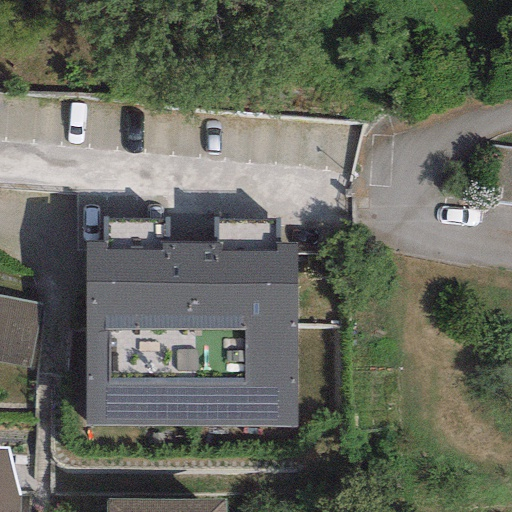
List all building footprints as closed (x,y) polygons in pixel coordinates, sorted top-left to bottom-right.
[(511,146),(490,145),(441,195),(511,206),(511,146)] [(295,242),(83,242),(83,428),(295,427),(295,242)] [(41,304),(0,296),(0,363),(28,369),(41,304)] [(5,449),(0,448),(0,511),(18,511),(20,498),(5,449)] [(224,511),(224,497),(105,497),(104,511),(224,511)]
